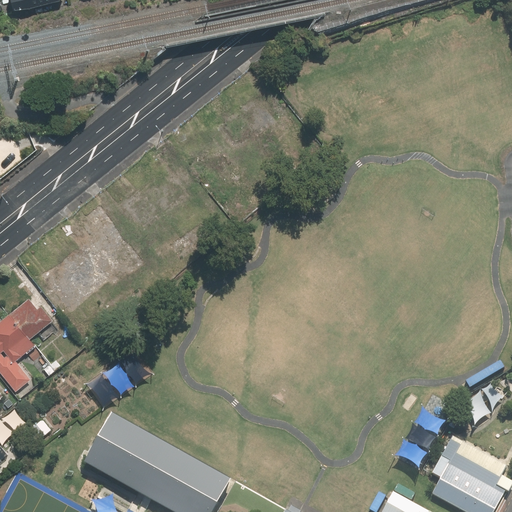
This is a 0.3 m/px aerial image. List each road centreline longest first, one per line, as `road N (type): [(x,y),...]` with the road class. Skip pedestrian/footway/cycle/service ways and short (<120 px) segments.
road 1 (secondary): [(196,70),(0,226)]
road 2 (secondary): [(196,70),(240,53),(306,0)]
